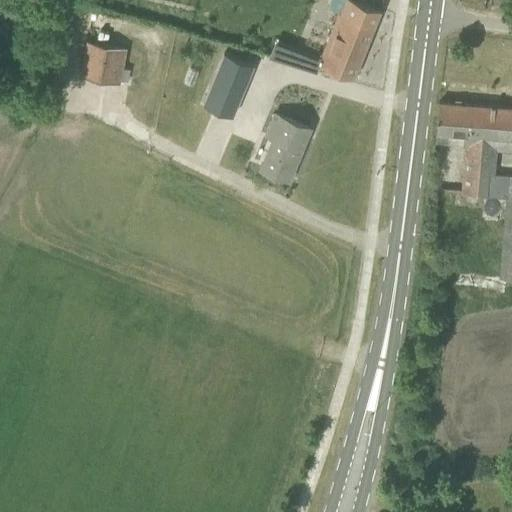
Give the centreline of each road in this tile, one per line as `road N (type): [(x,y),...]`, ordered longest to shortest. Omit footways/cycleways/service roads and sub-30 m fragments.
road 1 (secondary): [(377,369),(393,306),(430,15)]
road 2 (secondary): [(377,369),(329,511)]
road 3 (secondary): [(355,511),(378,417),(377,369)]
